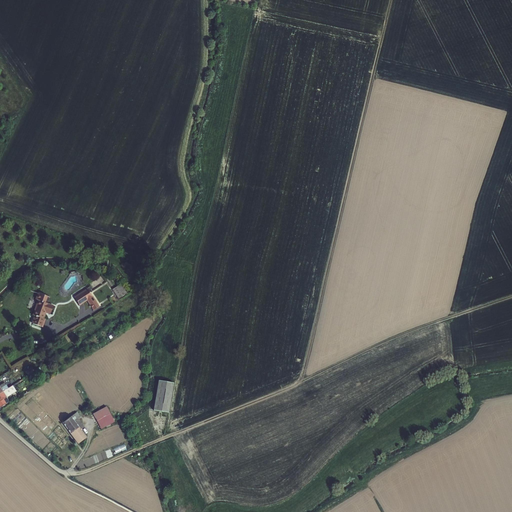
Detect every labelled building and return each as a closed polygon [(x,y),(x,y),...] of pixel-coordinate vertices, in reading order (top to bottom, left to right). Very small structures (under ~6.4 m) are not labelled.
[(118,298),(112,289),(111,290),(118,301),(129,294),(122,283),(116,287),(120,293),(123,291),(125,294),(118,298)] [(116,287),(112,289),(118,298),(125,294),(123,291),(120,293),(116,287)] [(74,297),(79,305),(87,300),(94,310),(99,307),(87,289),(74,297)] [(34,316),(31,323),(42,327),(45,319),(44,319),(46,313),(50,314),(53,306),(47,304),(50,298),(37,293),(35,299),(38,301),(33,315),(34,316)] [(169,414),(174,384),(159,382),(154,412),(169,414)] [(0,393),(8,388),(4,383),(0,385),(0,393)] [(8,388),(0,393),(0,407),(9,402),(6,398),(16,391),(12,385),(8,388)] [(93,414),(99,426),(113,418),(106,407),(93,414)] [(84,427),(79,420),(81,418),(76,412),(62,423),(71,433),(78,444),(86,438),(80,429),(84,427)] [(120,445),(121,449),(117,450),(117,452),(127,449),(125,444),(120,445)]
